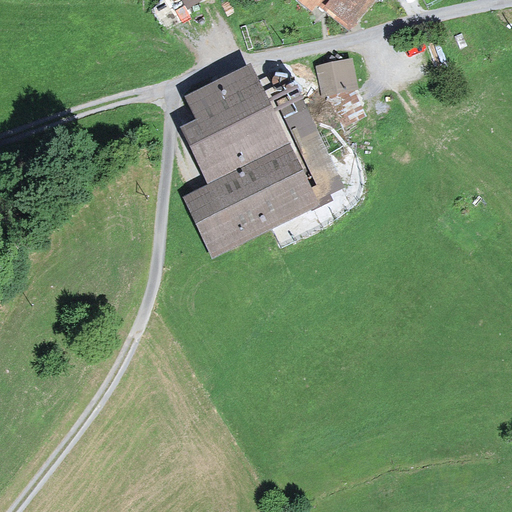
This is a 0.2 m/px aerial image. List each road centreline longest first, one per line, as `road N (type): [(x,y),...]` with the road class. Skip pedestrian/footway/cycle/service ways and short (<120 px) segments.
road 1 (residential): [(172,88),(294,51),(511,3)]
road 2 (track): [(0,145),(172,88)]
